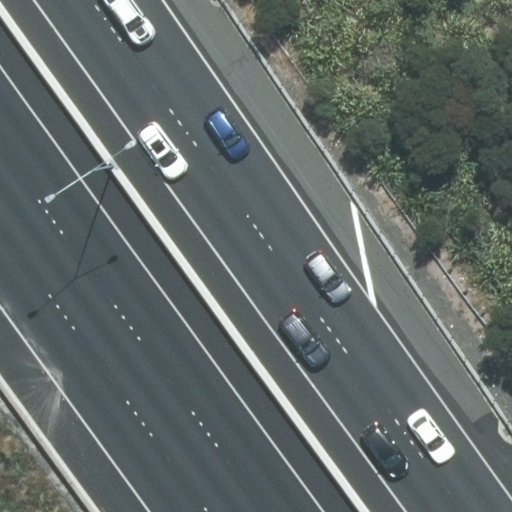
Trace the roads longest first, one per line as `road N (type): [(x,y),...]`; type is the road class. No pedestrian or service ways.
road 1 (motorway): [(91,0),(460,511)]
road 2 (motorway): [(247,511),(0,164)]
